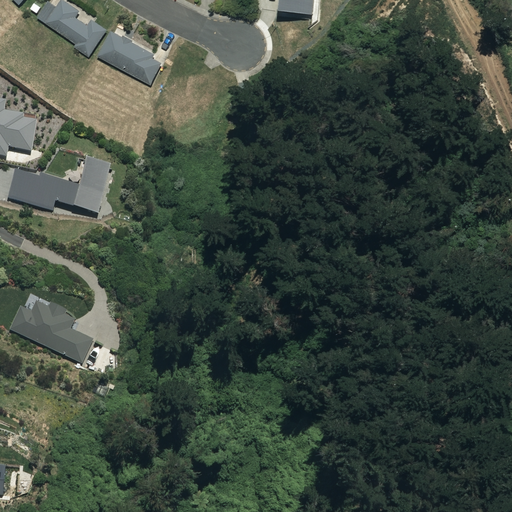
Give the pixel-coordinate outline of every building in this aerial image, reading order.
[(45,9),(35,2),(30,10),(39,17),(45,9)] [(81,14),(64,2),(58,10),(50,4),(39,18),(78,45),(76,48),(91,58),(114,25),(100,16),(90,30),(76,20),(81,14)] [(124,40),(128,34),(119,29),(116,36),(113,34),(100,58),(151,85),(162,65),(153,60),(155,56),(124,40)] [(0,154),(7,156),(9,147),(33,152),(39,122),(26,119),(27,115),(6,111),(8,103),(0,101),(0,154)] [(110,171),(88,165),(82,190),(16,174),(10,200),(54,211),(56,204),(100,215),(110,171)] [(49,310),(36,304),(31,315),(21,310),(11,331),(82,365),(93,342),(70,331),(76,318),(51,306),(49,310)]
